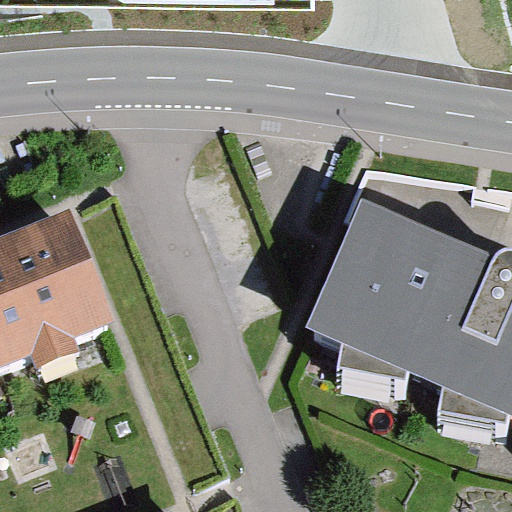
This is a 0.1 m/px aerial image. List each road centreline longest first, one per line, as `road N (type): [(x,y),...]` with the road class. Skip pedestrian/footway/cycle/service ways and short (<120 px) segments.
road 1 (residential): [(285,511),(118,77)]
road 2 (residential): [(118,77),(279,87),(511,122)]
